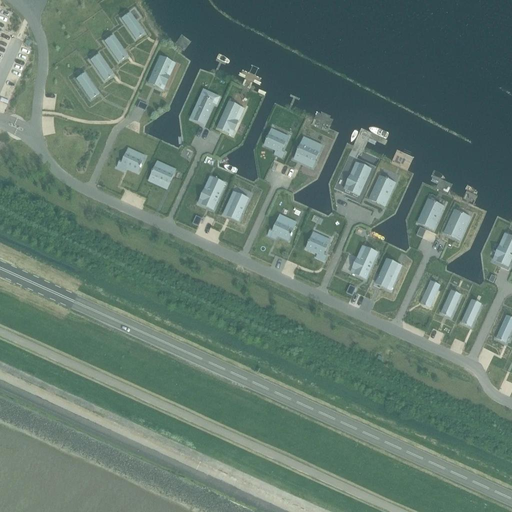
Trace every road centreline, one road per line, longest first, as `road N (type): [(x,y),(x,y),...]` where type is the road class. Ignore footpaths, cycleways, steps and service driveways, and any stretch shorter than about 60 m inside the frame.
road 1 (trunk): [(511,498),(0,268)]
road 2 (unclassified): [(415,511),(0,327)]
road 3 (unknown): [(36,102),(85,116),(118,114),(155,39)]
